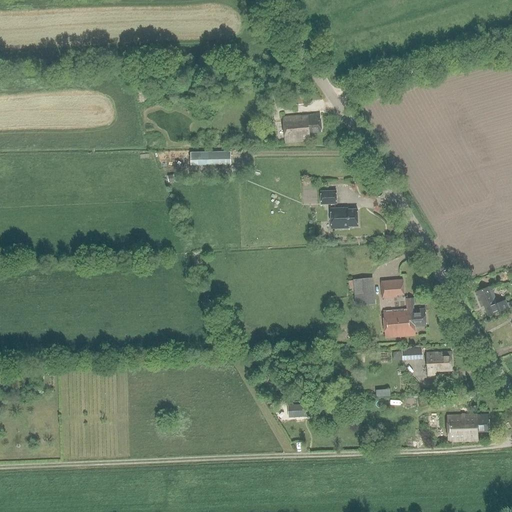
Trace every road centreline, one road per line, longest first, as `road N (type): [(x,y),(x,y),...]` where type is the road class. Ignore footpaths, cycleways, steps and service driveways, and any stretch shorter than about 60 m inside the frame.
road 1 (track): [(511,446),(0,467)]
road 2 (unclassified): [(511,393),(367,150),(262,0)]
road 3 (track): [(331,94),(511,40)]
road 4 (track): [(367,150),(259,154),(237,163)]
